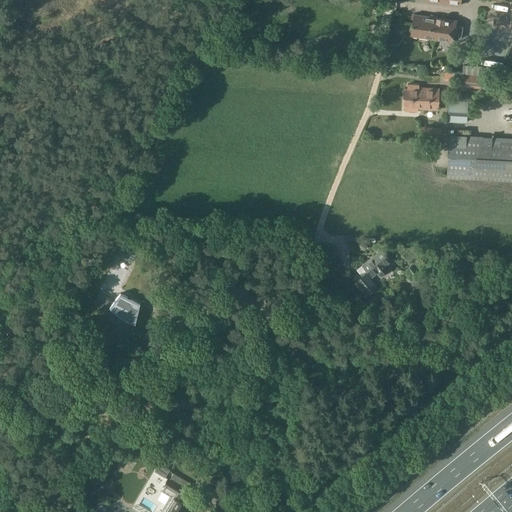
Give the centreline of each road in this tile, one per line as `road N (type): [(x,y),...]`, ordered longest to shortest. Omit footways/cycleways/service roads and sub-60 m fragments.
road 1 (track): [(391,0),(377,78),(296,302),(284,451),(272,478),(234,511)]
road 2 (unknown): [(0,280),(66,152),(52,109),(16,68),(10,0)]
road 3 (motorway): [(511,427),(410,511)]
